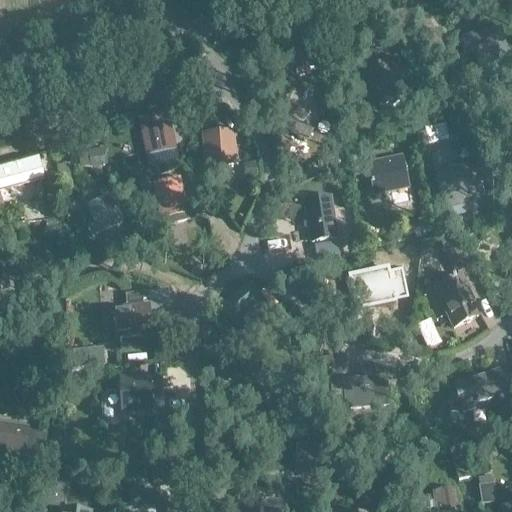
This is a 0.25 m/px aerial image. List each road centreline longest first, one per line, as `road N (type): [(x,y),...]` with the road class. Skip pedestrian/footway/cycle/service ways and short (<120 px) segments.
road 1 (residential): [(191,352),(270,345),(439,365),(464,358),(511,323)]
road 2 (residential): [(191,352),(191,310),(251,258),(266,210),(267,166),(226,66)]
road 3 (residential): [(0,128),(226,66)]
road 4 (residential): [(226,66),(366,31),(448,0)]
road 5 (unclassified): [(0,87),(219,22)]
road 6 (residential): [(200,511),(191,352)]
